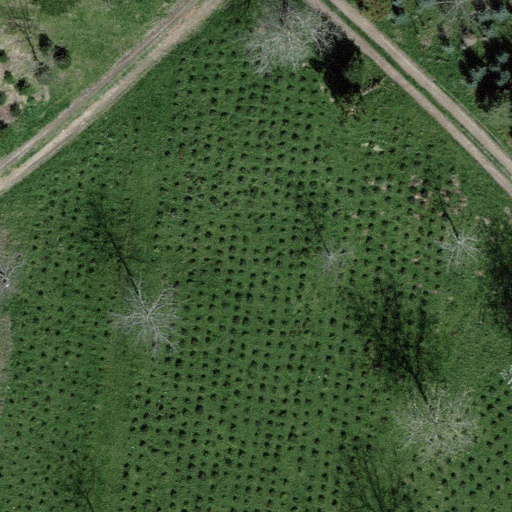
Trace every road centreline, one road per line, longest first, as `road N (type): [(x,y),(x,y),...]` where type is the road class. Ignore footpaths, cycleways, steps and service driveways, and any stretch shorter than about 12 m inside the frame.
road 1 (track): [(0,177),(200,0)]
road 2 (track): [(321,0),(511,176)]
